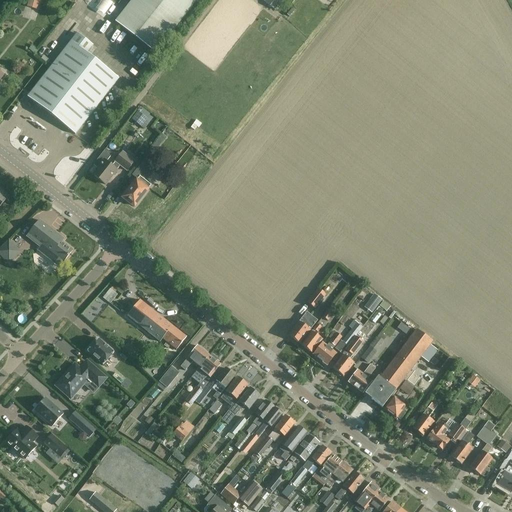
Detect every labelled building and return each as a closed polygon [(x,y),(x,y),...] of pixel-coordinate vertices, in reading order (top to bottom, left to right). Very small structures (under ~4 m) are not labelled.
[(132,0),(116,22),(156,53),(197,0),(132,0)] [(261,0),(275,10),(282,0),(261,0)] [(105,6),(98,15),(103,18),(110,9),(105,6)] [(292,9),(286,15),(289,18),(295,11),(292,9)] [(75,135),(119,79),(87,54),(93,46),(77,34),(28,97),(75,135)] [(32,45),(28,49),(35,54),(38,50),(32,45)] [(44,55),(41,59),(47,64),(50,60),(44,55)] [(138,112),(132,120),(141,127),(147,119),(138,112)] [(127,171),(135,162),(123,152),(115,162),(112,167),(106,162),(112,155),(106,149),(93,165),(98,169),(93,175),(106,185),(117,171),(117,170),(120,166),(127,171)] [(126,196),(128,199),(128,201),(132,205),(135,204),(146,190),(149,186),(143,181),(144,179),(145,180),(154,168),(154,167),(159,160),(151,154),(134,175),(139,179),(138,181),(126,196)] [(0,210),(10,197),(0,188),(0,210)] [(170,196),(159,188),(149,200),(155,205),(147,216),(151,220),(149,221),(156,227),(158,225),(159,226),(173,209),(165,203),(170,196)] [(42,253),(55,264),(58,261),(62,264),(72,251),(55,237),(57,235),(40,221),(27,237),(44,250),(42,253)] [(13,259),(3,250),(0,253),(0,254),(9,263),(13,259)] [(110,289),(103,298),(110,303),(117,294),(110,289)] [(315,310),(326,295),(318,289),(307,303),(315,310)] [(363,304),(370,294),(365,290),(358,300),(363,304)] [(376,308),(382,300),(374,294),(368,303),(376,308)] [(176,351),(186,338),(139,301),(127,317),(160,342),(162,339),(166,343),(164,346),(168,349),(170,346),(176,351)] [(380,306),(387,312),(390,307),(383,302),(380,306)] [(332,306),(329,310),(323,318),(327,321),(333,313),(337,309),(332,306)] [(379,307),(376,310),(378,312),(382,316),(385,312),(379,307)] [(299,322),(299,323),(289,336),(299,344),(317,321),(307,313),(299,322)] [(352,329),(349,332),(342,342),(347,346),(355,337),(362,328),(353,321),(349,327),(352,329)] [(402,322),(398,327),(407,335),(411,330),(402,322)] [(323,326),(320,324),(319,323),(301,346),(311,353),(322,340),(314,334),(316,332),(317,333),(323,326)] [(382,408),(432,342),(416,330),(379,379),(377,378),(364,395),(382,408)] [(329,337),(332,340),(326,347),(322,344),(313,355),(327,366),(336,354),(331,350),(338,342),(342,337),(334,331),(329,337)] [(370,348),(362,359),(367,363),(376,352),(375,352),(386,338),(381,334),(370,348)] [(344,355),(333,369),(337,372),(337,374),(339,376),(342,376),(343,377),(353,364),(349,361),(363,342),(356,337),(342,354),(344,355)] [(115,353),(99,339),(88,351),(104,365),(115,353)] [(199,367),(209,356),(197,347),(180,367),(185,371),(189,366),(192,362),(199,367)] [(196,372),(191,378),(191,379),(193,377),(200,383),(199,385),(204,379),(205,380),(208,375),(211,377),(219,366),(220,365),(215,361),(216,360),(211,356),(210,357),(209,356),(199,367),(199,368),(196,372)] [(63,378),(56,386),(70,399),(84,383),(94,392),(106,379),(87,362),(80,370),(75,365),(68,373),(68,375),(65,378),(63,378)] [(367,379),(375,369),(370,365),(362,375),(358,371),(348,383),(362,394),(371,382),(367,379)] [(172,366),(162,379),(160,382),(167,388),(169,385),(170,385),(180,373),(172,366)] [(216,400),(234,377),(225,369),(215,382),(217,383),(212,389),(217,393),(213,397),(216,400)] [(226,391),(221,398),(231,406),(247,387),(245,386),(245,383),(243,382),(240,382),(236,378),(226,391)] [(476,379),(471,386),(474,388),(480,381),(476,379)] [(405,382),(400,389),(408,395),(413,388),(405,382)] [(191,406),(194,402),(202,392),(196,387),(185,401),(187,402),(191,406)] [(202,392),(194,402),(199,405),(210,391),(205,388),(202,392)] [(9,389),(6,393),(14,401),(18,397),(9,389)] [(237,401),(229,411),(235,415),(242,406),(248,411),(259,397),(249,389),(238,402),(237,401)] [(401,411),(405,406),(394,398),(385,410),(396,419),(396,418),(400,420),(405,414),(401,411)] [(52,427),(64,415),(46,399),(35,411),(52,427)] [(187,402),(181,409),(185,413),(191,406),(187,402)] [(214,414),(221,406),(215,402),(209,410),(214,414)] [(251,437),(253,435),(274,408),(266,402),(255,415),(258,417),(246,432),(248,434),(251,437)] [(428,418),(436,407),(431,404),(413,429),(423,436),(433,422),(428,418)] [(274,408),(253,435),(258,439),(269,425),(272,428),(282,415),(274,408)] [(74,413),(68,419),(89,437),(95,431),(96,430),(75,411),(74,413)] [(132,426),(139,419),(133,413),(126,420),(132,426)] [(149,416),(145,421),(149,424),(153,419),(149,416)] [(247,422),(242,417),(230,432),(235,436),(247,422)] [(285,417),(259,448),(255,453),(260,457),(272,442),(274,443),(281,435),(284,437),(294,425),(285,417)] [(438,425),(427,439),(436,446),(436,448),(438,450),(440,449),(442,450),(452,437),(456,440),(457,441),(470,423),(465,419),(460,426),(457,424),(453,430),(445,424),(442,429),(438,425)] [(483,427),(476,437),(483,443),(490,433),(495,426),(488,421),(483,427)] [(154,423),(145,434),(149,437),(158,426),(154,423)] [(18,430),(6,443),(25,460),(36,447),(32,444),(38,438),(26,427),(21,433),(18,430)] [(182,443),(188,435),(179,427),(172,435),(182,443)] [(279,449),(284,453),(280,457),(285,461),(307,435),(297,427),(279,449)] [(466,446),(473,437),(468,433),(450,456),(461,465),(472,450),(466,446)] [(486,445),(469,468),(474,471),(474,474),(477,475),(479,475),(480,476),(483,477),(485,477),(488,472),(488,470),(485,468),(491,460),(485,456),(491,449),(488,446),(495,436),(490,433),(483,443),(486,445)] [(52,435),(44,444),(60,458),(68,449),(52,435)] [(239,451),(249,439),(244,435),(235,447),(239,451)] [(250,449),(258,439),(253,435),(245,445),(250,449)] [(309,436),(294,454),(289,460),(293,463),(298,457),(304,462),(318,444),(309,436)] [(502,440),(497,447),(506,454),(511,447),(502,440)] [(320,467),(331,454),(322,447),(312,459),(310,458),(302,467),(307,471),(314,462),(320,467)] [(511,451),(505,462),(504,461),(498,470),(504,473),(497,485),(510,493),(511,489),(511,478),(510,477),(511,474),(511,471),(507,468),(509,464),(511,465),(511,463),(511,451)] [(315,474),(312,477),(324,486),(325,485),(332,476),(342,463),(332,455),(321,470),(319,468),(315,474)] [(342,463),(332,476),(325,485),(330,489),(337,480),(342,483),(352,471),(342,463)] [(203,475),(194,467),(192,471),(201,478),(203,475)] [(294,477),(295,478),(299,481),(307,472),(302,468),(294,477)] [(192,489),(199,480),(191,473),(183,482),(192,489)] [(279,473),(268,488),(273,492),(281,483),(282,483),(285,478),(279,473)] [(335,497),(338,500),(342,495),(343,496),(348,491),(352,494),(363,480),(354,473),(335,497)] [(230,475),(226,479),(230,483),(234,478),(230,475)] [(230,483),(228,486),(220,496),(232,506),(233,506),(241,497),(232,489),(239,480),(235,477),(234,478),(230,483)] [(299,481),(295,478),(291,483),(295,486),(299,481)] [(252,483),(238,500),(248,508),(262,491),(252,483)] [(355,503),(358,505),(355,509),(359,511),(362,511),(379,493),(369,485),(355,503)] [(326,506),(334,497),(327,492),(320,501),(326,506)] [(114,511),(116,510),(96,493),(90,500),(103,511),(102,511),(103,511),(114,511)] [(370,511),(374,508),(378,511),(388,500),(379,493),(362,511),(370,511)] [(59,495),(53,502),(56,505),(57,506),(64,499),(62,497),(59,495)] [(203,511),(222,511),(226,507),(214,497),(206,506),(207,506),(203,511)] [(255,511),(256,511),(265,502),(259,498),(251,508),(255,511)] [(332,511),(337,506),(332,502),(323,511),(332,511)] [(392,502),(383,511),(398,511),(401,509),(392,502)]
